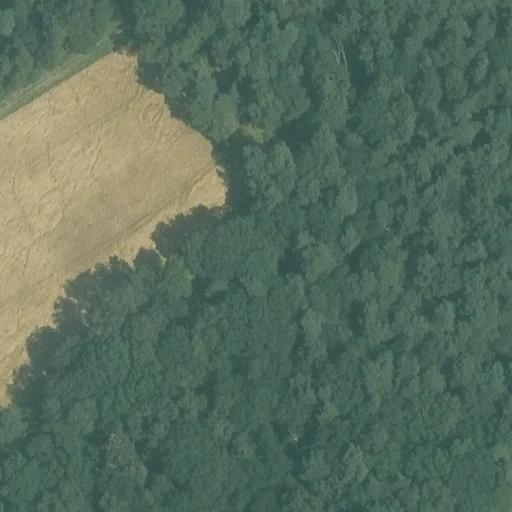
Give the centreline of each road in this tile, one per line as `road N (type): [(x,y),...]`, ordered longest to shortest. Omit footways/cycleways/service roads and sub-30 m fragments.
road 1 (track): [(189,13),(237,78),(252,164),(212,264),(135,407)]
road 2 (track): [(189,13),(93,53),(0,112)]
road 3 (track): [(488,320),(436,511)]
